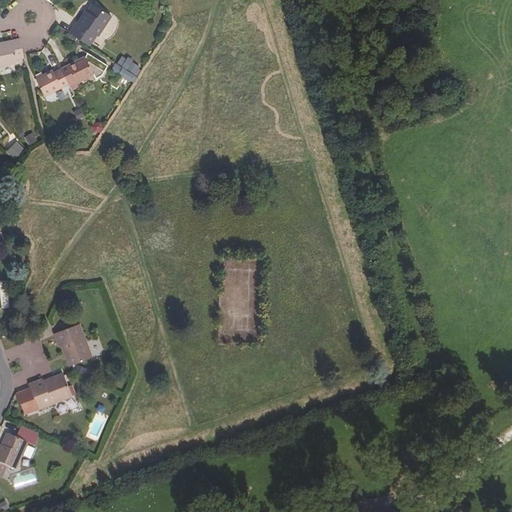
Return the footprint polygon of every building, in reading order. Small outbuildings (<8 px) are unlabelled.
[(98,36),(112,16),(92,3),(87,11),(86,13),(84,12),(77,23),(76,22),(69,33),(89,46),(96,35),(98,36)] [(24,58),(23,54),(21,40),(13,41),(0,44),(0,67),(18,64),(17,59),(24,58)] [(69,84),(72,90),(79,87),(77,83),(94,75),(96,79),(102,76),(106,65),(87,53),(86,58),(85,57),(62,69),(69,84)] [(120,54),(111,70),(132,83),(141,68),(120,54)] [(69,84),(62,69),(54,72),(53,70),(36,79),(41,88),(45,96),(69,84)] [(33,132),(24,138),(30,147),(38,142),(33,132)] [(27,151),(17,143),(6,154),(16,162),(22,156),(27,151)] [(93,357),(80,323),(54,334),(60,347),(62,346),(66,356),(68,355),(72,365),(93,357)] [(73,396),(64,375),(55,379),(54,376),(43,380),(43,379),(29,384),(31,388),(37,406),(38,409),(39,410),(73,396)] [(37,406),(31,388),(16,394),(23,411),(37,406)] [(38,409),(37,406),(23,411),(24,414),(38,409)] [(19,430),(38,438),(39,434),(21,426),(19,430)] [(38,438),(19,430),(16,437),(7,433),(2,445),(1,446),(0,446),(0,476),(2,478),(7,466),(16,470),(28,442),(34,445),(38,438)] [(0,511),(8,509),(5,501),(0,502),(0,511)]
